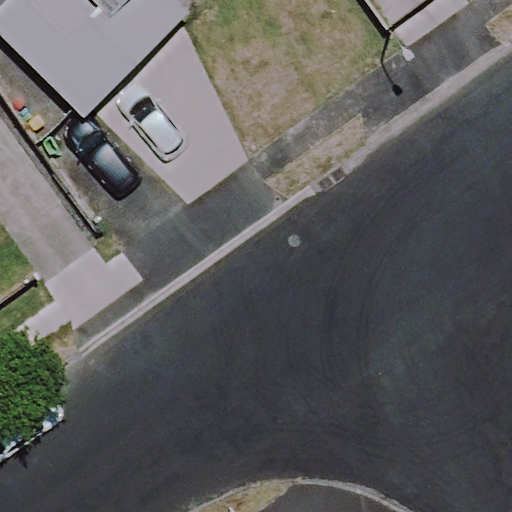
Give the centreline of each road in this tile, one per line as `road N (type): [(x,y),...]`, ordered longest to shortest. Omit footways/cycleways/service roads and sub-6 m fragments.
road 1 (residential): [(367,263),(22,511)]
road 2 (residential): [(367,263),(511,492)]
road 3 (residential): [(511,160),(367,263)]
